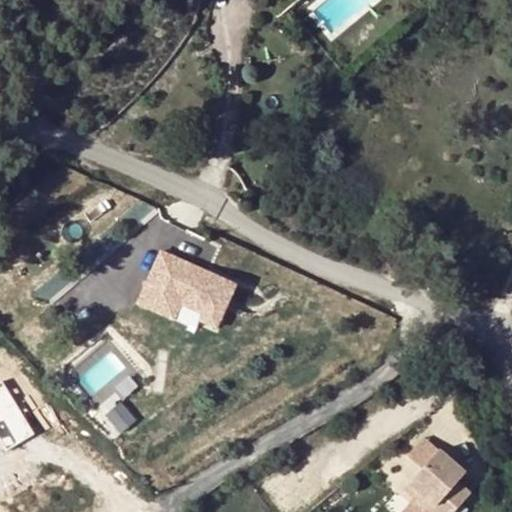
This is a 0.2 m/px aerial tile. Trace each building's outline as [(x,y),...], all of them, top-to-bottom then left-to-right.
[(237,288),(157,254),(139,296),(178,312),(180,308),(199,316),(197,320),(219,330),(237,288)] [(178,312),(139,296),(135,306),(173,322),(178,312)] [(412,455),(422,471),(444,456),(433,441),(412,455)] [(425,510),(421,511),(456,511),(462,509),(452,493),(462,486),(444,456),(422,471),(405,482),(425,510)] [(421,511),(425,510),(405,482),(398,486),(415,511),(421,511)]
